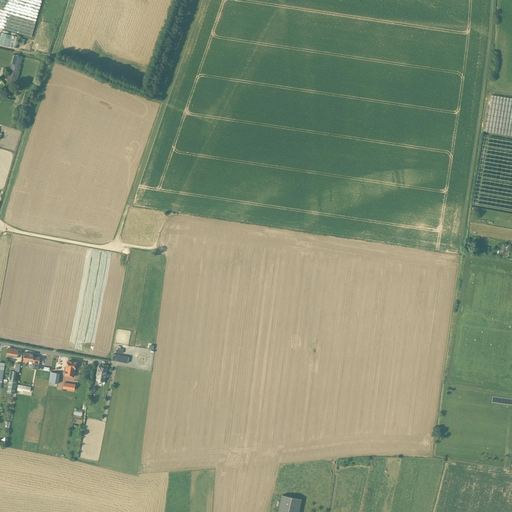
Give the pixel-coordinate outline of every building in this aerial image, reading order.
[(0,0),(0,27),(32,37),(42,0),(0,0)] [(0,44),(9,47),(12,35),(2,33),(0,39),(0,44)] [(15,86),(22,56),(13,54),(6,84),(15,86)] [(511,98),(491,95),(487,120),(485,132),(511,135),(511,98)] [(18,358),(19,353),(18,353),(18,350),(8,348),(6,356),(18,358)] [(38,370),(40,357),(34,356),(34,354),(25,353),(23,361),(28,362),(28,361),(34,362),(33,369),(38,370)] [(129,357),(113,354),(112,360),(128,363),(129,357)] [(75,368),(76,362),(67,361),(66,367),(67,367),(65,375),(74,376),(75,368)] [(19,372),(20,364),(16,363),(15,371),(11,371),(7,393),(15,394),(18,372),(19,372)] [(97,380),(104,381),(107,368),(102,367),(102,368),(99,368),(97,380)] [(51,372),(49,382),(58,384),(60,373),(51,372)] [(298,511),(301,499),(282,495),(278,511),(298,511)]
